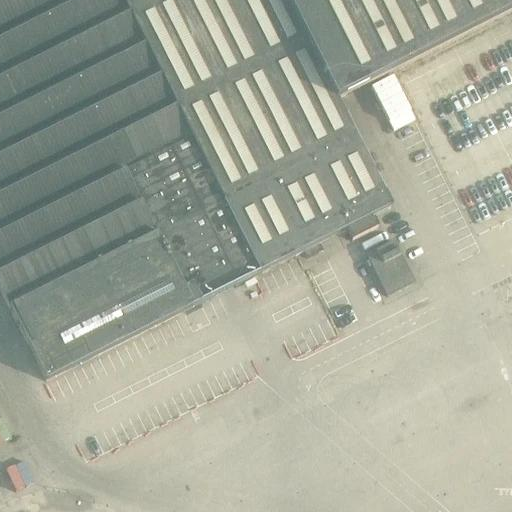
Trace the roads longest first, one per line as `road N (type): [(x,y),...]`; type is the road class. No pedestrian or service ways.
road 1 (unknown): [(464,312),(381,146)]
road 2 (unknown): [(300,393),(385,341),(464,312)]
